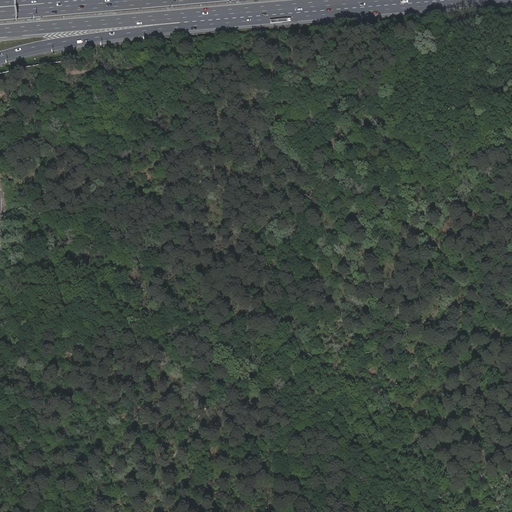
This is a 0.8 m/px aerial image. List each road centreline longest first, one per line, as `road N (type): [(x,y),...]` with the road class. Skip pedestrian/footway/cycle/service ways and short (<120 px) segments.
road 1 (motorway): [(0,56),(203,13)]
road 2 (motorway): [(0,30),(203,13)]
road 3 (motorway): [(203,13),(364,0)]
road 4 (motorway): [(166,0),(43,10)]
